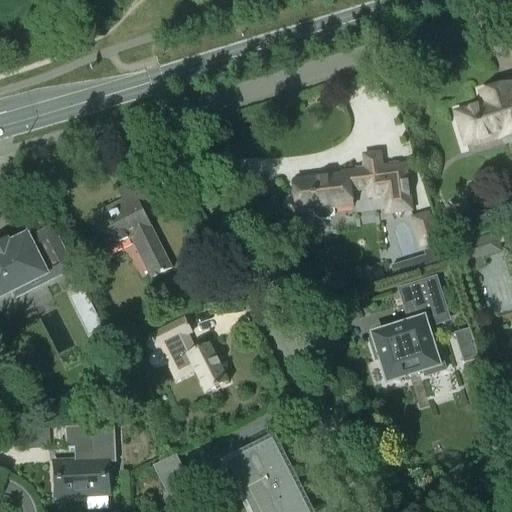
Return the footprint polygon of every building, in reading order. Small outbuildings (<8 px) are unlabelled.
[(457,114),(466,145),(472,143),(476,146),(492,141),(494,136),(502,134),(500,128),(511,125),(511,128),(511,88),(511,85),(482,94),(486,105),(457,114)] [(342,176),(294,183),(298,214),(314,212),(315,218),(321,222),(330,221),(335,215),(334,210),(354,207),(352,192),(383,188),(387,214),(412,211),(406,165),(382,168),(380,154),(364,156),(366,171),(342,174),(342,176)] [(152,204),(153,204),(141,179),(140,180),(140,181),(118,192),(123,203),(92,219),(108,251),(131,239),(152,280),(157,278),(172,270),(158,244),(151,229),(141,208),(151,203),(152,204)] [(430,214),(413,218),(421,247),(438,242),(430,214)] [(0,296),(40,276),(43,283),(69,270),(59,251),(35,263),(23,240),(6,248),(4,244),(0,245),(0,296)] [(484,312),(511,306),(511,286),(503,241),(471,247),(484,312)] [(426,378),(445,371),(441,358),(436,359),(426,326),(449,319),(436,278),(399,290),(404,306),(408,305),(414,324),(374,337),(376,340),(370,342),(376,362),(382,360),(389,383),(423,372),(426,378)] [(158,351),(160,350),(177,382),(196,372),(207,394),(229,384),(210,346),(197,352),(188,336),(192,334),(185,320),(151,337),(158,351)] [(95,427),(64,429),(65,450),(79,449),(79,464),(53,465),(55,497),(73,496),(73,498),(88,498),(88,495),(108,494),(107,464),(117,463),(114,429),(95,430),(95,427)] [(228,465),(251,511),(309,511),(285,464),(276,468),(265,447),(228,465)] [(153,468),(176,511),(199,500),(177,456),(153,468)]
